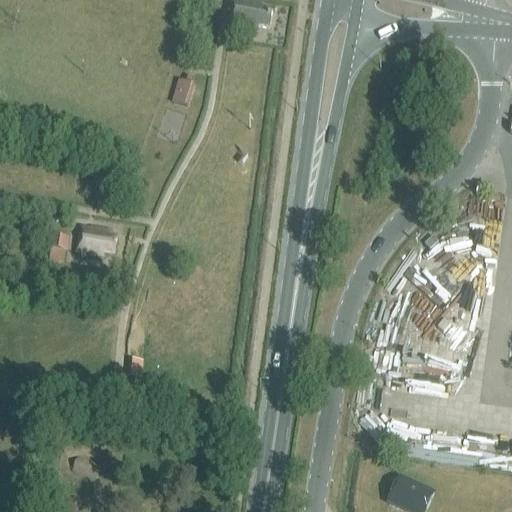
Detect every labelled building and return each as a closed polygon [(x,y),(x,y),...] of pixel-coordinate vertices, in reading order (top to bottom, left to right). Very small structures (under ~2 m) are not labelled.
[(273,11),(263,9),(263,6),(233,0),(232,0),(227,27),(258,33),(259,28),(269,30),(273,11)] [(187,107),(194,85),(192,84),(193,79),(187,78),(186,82),(180,81),(173,103),(187,107)] [(117,240),(110,239),(111,233),(80,228),(76,253),(103,258),(104,253),(114,254),(117,240)] [(65,265),(68,238),(50,236),(47,263),(65,265)] [(128,361),(127,379),(136,379),(137,362),(128,361)] [(71,475),(96,483),(101,468),(76,460),(71,475)] [(383,503),(402,511),(424,511),(434,492),(396,474),(383,503)]
